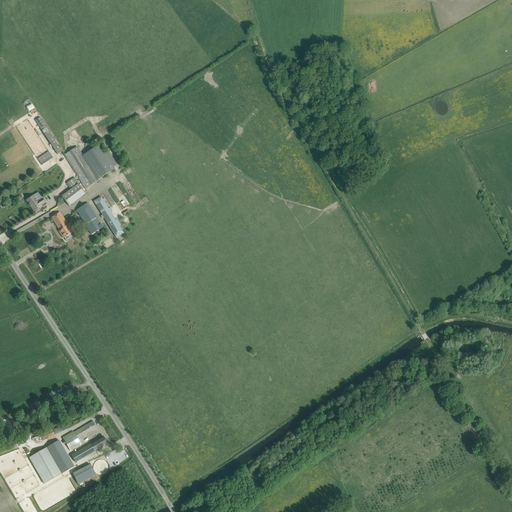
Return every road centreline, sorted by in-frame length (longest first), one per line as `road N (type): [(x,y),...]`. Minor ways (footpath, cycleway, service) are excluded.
road 1 (track): [(249,0),(276,86),(419,329)]
road 2 (unclassified): [(173,511),(0,244)]
road 3 (track): [(428,342),(511,484)]
road 4 (unknown): [(0,244),(117,181)]
